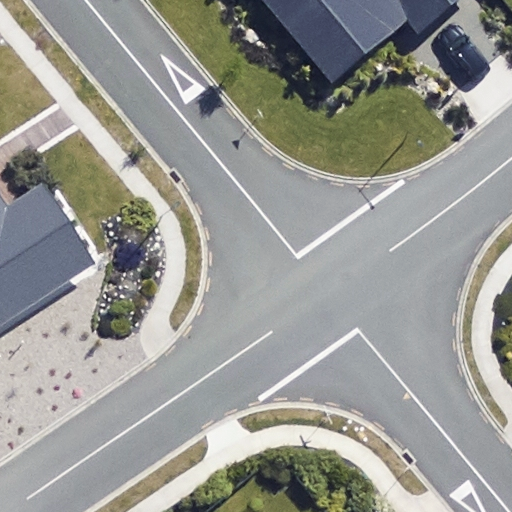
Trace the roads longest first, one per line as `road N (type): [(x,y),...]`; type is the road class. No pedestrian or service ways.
road 1 (residential): [(8,511),(327,292)]
road 2 (residential): [(84,0),(327,292)]
road 3 (residential): [(508,511),(327,292)]
road 4 (residential): [(327,292),(511,156)]
